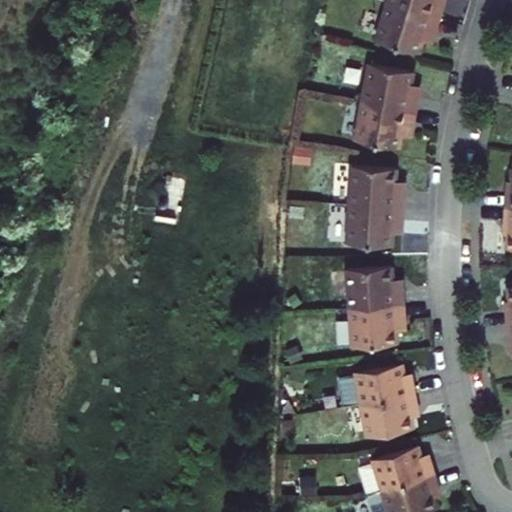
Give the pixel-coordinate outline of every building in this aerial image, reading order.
[(447,14),(402,0),(394,0),(384,35),(426,49),(430,36),(434,27),(442,29),(447,14)] [(402,0),(447,14),(450,0),(402,0)] [(442,29),(434,27),(430,36),(439,39),(442,29)] [(370,96),(423,106),(425,90),(417,89),(419,79),(421,66),(377,57),(370,96)] [(428,81),(419,79),(417,89),(425,90),(428,81)] [(423,106),(370,96),(362,134),(406,143),(409,130),(411,120),(419,122),(423,106)] [(419,122),(411,120),(409,130),(418,132),(419,122)] [(356,198),(410,201),(411,185),(402,184),(402,175),(403,162),(359,159),(356,198)] [(412,175),(402,175),(402,184),(411,185),(412,175)] [(410,201),(356,198),(353,237),(398,240),(399,226),(400,217),(409,217),(410,201)] [(409,217),(400,217),(399,226),(408,227),(409,217)] [(356,303),(410,298),(408,282),(399,283),(399,273),(397,260),(353,264),(356,303)] [(407,272),(399,273),(399,283),(408,282),(407,272)] [(410,298),(356,303),(359,342),(404,338),(403,325),(402,315),(411,314),(410,298)] [(411,314),(402,315),(403,325),(412,324),(411,314)] [(336,318),(337,344),(348,344),(347,318),(336,318)] [(366,399),(420,388),(417,373),(410,374),(409,368),(406,357),(360,367),(366,399)] [(420,388),(366,399),(373,431),(420,422),(417,411),(416,404),(423,403),(420,388)] [(385,482),(437,466),(433,452),(426,454),(425,448),(421,437),(376,450),(377,455),(362,459),(371,486),(385,482)] [(431,446),(425,448),(426,454),(433,452),(431,446)] [(400,511),(440,500),(437,489),(435,483),(442,481),(437,466),(385,482),(371,486),(378,511),(400,511)] [(442,481),(435,483),(437,489),(444,487),(442,481)]
